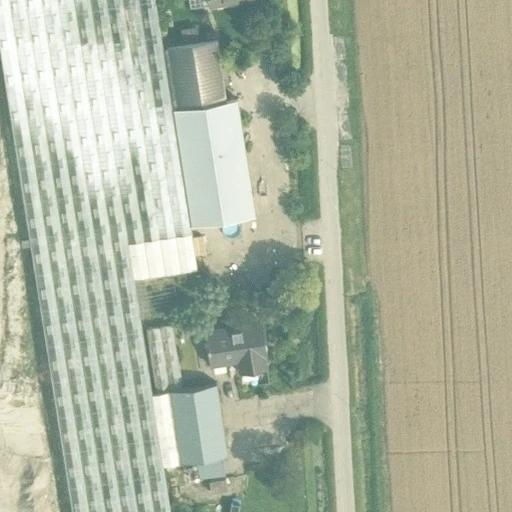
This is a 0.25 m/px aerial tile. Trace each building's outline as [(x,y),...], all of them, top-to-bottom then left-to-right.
[(13,0),(0,0),(0,36),(31,35),(29,9),(14,10),(13,0)] [(31,35),(0,36),(0,76),(18,75),(17,62),(32,61),(32,57),(36,57),(35,38),(31,38),(31,35)] [(166,44),(162,45),(172,106),(225,98),(215,36),(198,39),(182,42),(166,44)] [(172,106),(170,107),(189,222),(256,211),(237,96),(225,98),(172,106)] [(23,147),(21,172),(23,172),(24,171),(65,173),(67,140),(44,139),(43,148),(23,147)] [(23,172),(22,193),(63,196),(65,173),(24,171),(23,172)] [(22,193),(20,216),(62,219),(63,196),(22,193)] [(19,237),(19,239),(60,242),(62,219),(20,216),(19,237)] [(17,237),(15,263),(58,266),(60,242),(19,239),(19,237),(17,237)] [(17,263),(17,273),(27,274),(27,264),(17,263)] [(27,264),(27,274),(36,275),(37,265),(27,264)] [(37,265),(36,275),(46,275),(47,265),(37,265)] [(47,265),(46,275),(56,276),(57,266),(47,265)] [(57,266),(56,276),(66,277),(67,267),(57,266)] [(16,279),(15,289),(25,290),(26,280),(16,279)] [(26,280),(25,290),(35,291),(36,281),(26,280)] [(36,281),(35,291),(45,291),(46,281),(36,281)] [(46,281),(45,291),(55,292),(56,282),(46,281)] [(13,290),(12,315),(14,315),(14,314),(55,316),(57,293),(13,290)] [(12,315),(10,336),(53,339),(55,316),(14,314),(14,315),(12,315)] [(261,320),(203,329),(208,364),(237,360),(238,371),(266,367),(265,355),(267,355),(261,320)] [(146,327),(156,389),(181,385),(172,323),(146,327)] [(10,336),(9,357),(11,358),(11,359),(52,362),(53,339),(10,336)] [(9,357),(7,383),(50,386),(52,362),(11,359),(11,358),(9,357)] [(156,391),(151,391),(162,462),(179,460),(195,457),(221,453),(226,452),(221,420),(218,403),(218,402),(215,382),(181,387),(168,389),(156,391)] [(221,453),(195,457),(199,476),(203,476),(224,472),(221,453)] [(25,475),(24,501),(25,501),(71,504),(73,504),(74,480),(83,481),(84,466),(56,464),(55,477),(25,475)] [(224,477),(208,479),(210,491),(226,489),(224,477)] [(25,501),(24,511),(70,511),(71,504),(25,501)]
